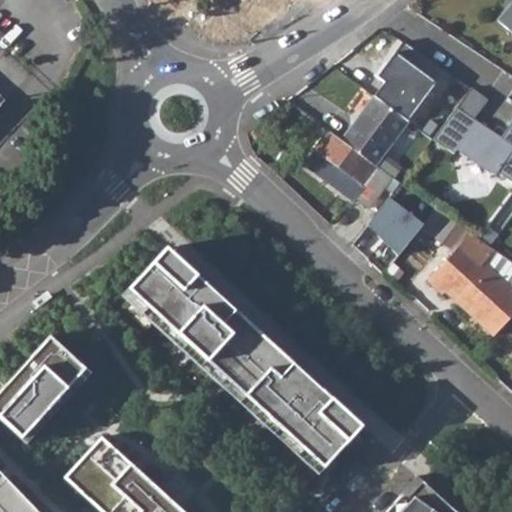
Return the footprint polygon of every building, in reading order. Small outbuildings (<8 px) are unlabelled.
[(511,4),(497,21),(511,34),(511,4)] [(384,82),(374,96),(407,121),(435,83),(394,53),(377,77),(384,82)] [(384,153),(407,121),(374,96),(341,140),(375,165),(384,153)] [(511,119),(499,138),(453,106),(429,141),(452,157),(456,151),(495,178),(497,174),(511,184),(511,119)] [(369,207),(392,177),(375,165),(341,140),(329,131),(315,149),(330,160),(321,172),(369,207)] [(375,165),(392,177),(400,165),(384,153),(375,165)] [(435,208),(419,228),(441,244),(453,252),(471,233),(435,208)] [(474,319),(492,337),(511,315),(511,290),(511,289),(511,288),(511,263),(471,233),(453,252),(426,281),(441,294),(444,291),(448,287),(474,311),(474,319)] [(311,475),(355,424),(168,257),(121,309),(311,475)] [(444,291),(474,319),(474,311),(448,287),(444,291)] [(0,428),(16,443),(84,371),(48,336),(0,386),(0,428)] [(95,511),(180,511),(98,437),(60,479),(95,511)] [(33,511),(0,476),(0,511),(33,511)] [(454,511),(417,479),(387,511),(454,511)]
